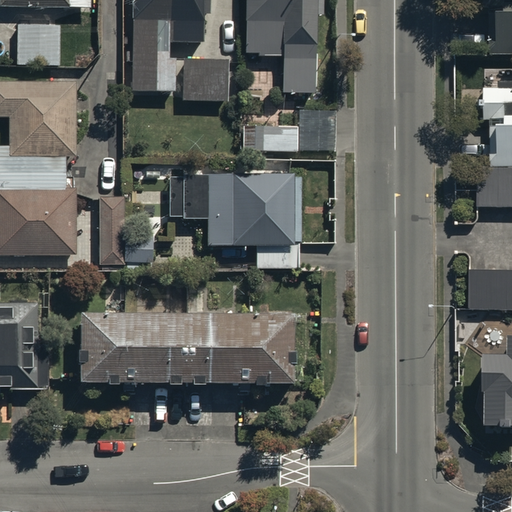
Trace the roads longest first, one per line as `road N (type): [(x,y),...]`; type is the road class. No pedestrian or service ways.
road 1 (tertiary): [(395,0),(396,465)]
road 2 (unclassified): [(0,480),(169,480),(396,465)]
